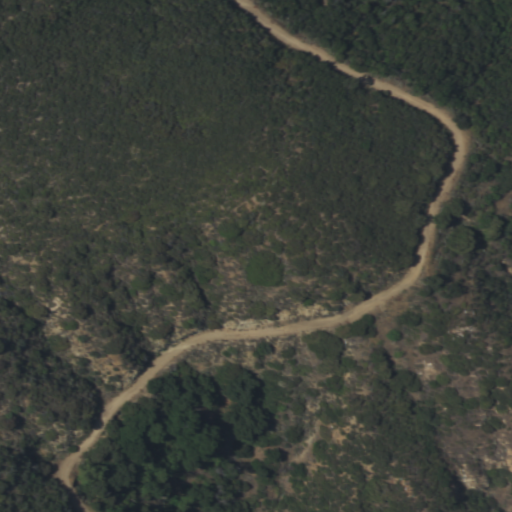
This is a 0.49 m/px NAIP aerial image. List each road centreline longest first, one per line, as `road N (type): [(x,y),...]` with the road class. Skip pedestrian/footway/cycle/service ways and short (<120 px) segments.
road 1 (track): [(86,511),(70,487),(76,454),(169,355),(221,335),(343,318),(416,279)]
road 2 (track): [(416,279),(456,156),(455,133),(431,107),(265,21),(250,0)]
